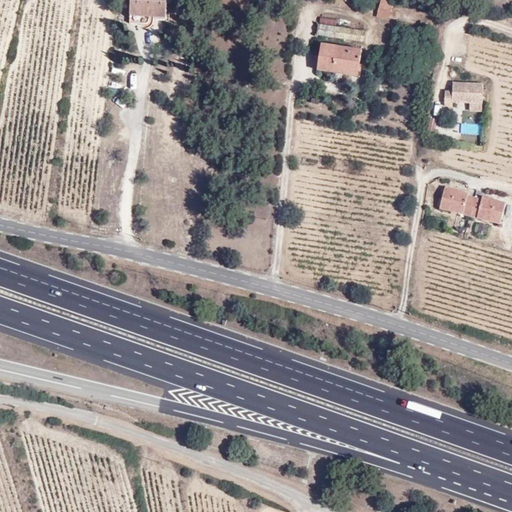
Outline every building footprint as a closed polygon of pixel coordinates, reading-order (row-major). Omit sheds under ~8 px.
[(134,0),(134,10),(168,10),(169,4),(168,0),(134,0)] [(382,0),(382,8),(395,11),(396,0),(382,0)] [(395,11),(382,8),(380,15),(394,17),(395,11)] [(154,17),(168,18),(168,10),(134,10),(134,23),(154,23),(154,17)] [(322,23),(321,34),(368,40),(369,30),(322,23)] [(429,40),(431,40),(434,28),(425,26),(422,44),(428,45),(429,40)] [(340,68),(362,71),(365,49),(326,43),(322,69),(339,72),(340,68)] [(452,90),(445,90),(444,104),(452,105),(452,101),(481,102),(482,82),(452,82),(452,90)] [(429,117),(427,130),(436,131),(438,119),(429,117)] [(479,134),(479,125),(462,124),(461,133),(479,134)] [(467,212),(475,214),(478,196),(472,194),(472,192),(450,187),(445,210),(465,215),(467,212)] [(485,198),(478,196),(475,214),(481,216),(480,218),(503,224),(508,202),(486,196),(485,198)] [(483,224),(481,233),(490,236),(492,226),(483,224)]
